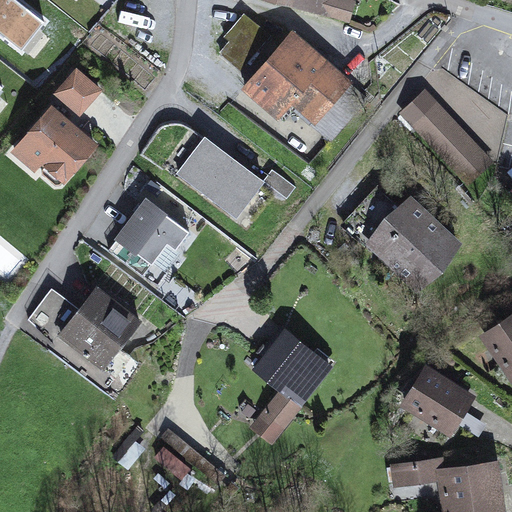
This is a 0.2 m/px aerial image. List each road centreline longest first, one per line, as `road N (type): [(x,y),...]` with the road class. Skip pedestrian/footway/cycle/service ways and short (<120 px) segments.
road 1 (residential): [(473,10),(263,269)]
road 2 (residential): [(187,0),(181,54),(164,94),(72,233)]
